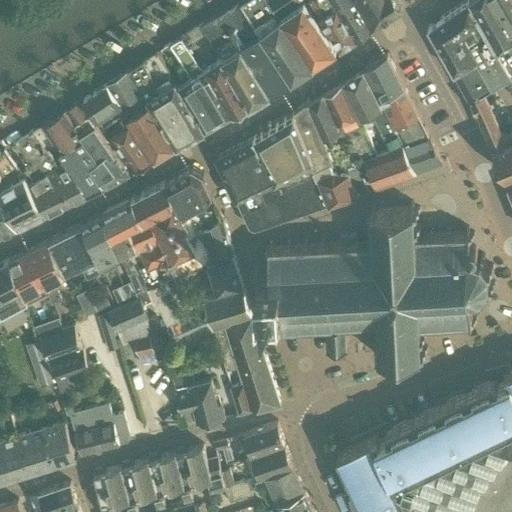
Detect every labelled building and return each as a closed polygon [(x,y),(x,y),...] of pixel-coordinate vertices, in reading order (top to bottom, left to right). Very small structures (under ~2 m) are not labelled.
[(222,53),(249,102),(290,77),(262,29),(260,30),(240,0),(235,0),(220,9),(202,20),(222,53)] [(240,0),(260,30),(262,29),(290,77),(336,48),(304,0),(303,0),(300,0),(280,14),(270,0),(240,0)] [(270,0),(280,14),(300,0),(270,0)] [(336,0),(312,0),(340,45),(358,33),(338,1),(337,1),(336,0)] [(338,1),(358,33),(373,23),(358,0),(336,0),(337,1),(338,1)] [(358,0),(373,23),(401,5),(400,3),(400,0),(358,0)] [(511,66),(510,68),(468,0),(462,0),(427,24),(454,70),(469,96),(483,88),(504,76),(511,90),(511,66)] [(511,0),(468,0),(510,68),(511,66),(511,0)] [(249,102),(222,53),(202,20),(196,25),(180,35),(184,41),(200,67),(205,64),(233,111),(249,102)] [(161,47),(168,57),(176,52),(174,48),(175,47),(171,41),(172,41),(171,40),(161,47)] [(185,66),(218,119),(233,111),(205,64),(200,67),(184,41),(175,47),(174,48),(176,52),(185,66)] [(175,80),(157,50),(128,68),(140,87),(139,88),(146,100),(148,98),(175,143),(204,127),(177,81),(176,80),(175,80)] [(363,65),(395,127),(403,142),(404,144),(416,170),(443,161),(430,135),(387,50),(363,65)] [(342,77),(360,112),(370,107),(383,134),(395,127),(363,65),(342,77)] [(177,81),(204,127),(218,119),(185,66),(182,68),(182,74),(184,78),(177,81)] [(117,99),(126,112),(131,120),(130,121),(154,157),(175,143),(148,98),(146,100),(139,88),(140,87),(128,68),(106,81),(117,99)] [(319,174),(328,202),(368,187),(365,178),(372,174),(364,156),(376,151),(360,112),(342,77),(294,109),(294,110),(293,111),(312,156),(311,157),(314,166),(313,166),(316,175),(319,174)] [(126,112),(117,99),(106,81),(83,97),(98,120),(115,107),(120,115),(126,112)] [(483,88),(469,96),(477,109),(477,110),(505,171),(507,172),(511,169),(511,136),(506,139),(483,88)] [(65,107),(72,117),(75,122),(86,137),(98,155),(89,161),(103,184),(103,185),(128,172),(103,136),(88,114),(78,99),(65,107)] [(72,117),(65,107),(41,122),(59,150),(65,158),(87,191),(88,191),(103,184),(89,161),(98,155),(86,137),(75,122),(72,117)] [(268,180),(235,195),(249,224),(255,228),(328,202),(319,174),(316,175),(313,166),(314,166),(311,157),(312,156),(293,111),(252,135),(273,177),(268,180)] [(126,112),(120,115),(126,125),(116,131),(110,122),(103,126),(133,169),(154,157),(130,121),(131,120),(126,112)] [(41,175),(58,163),(32,128),(12,140),(28,164),(26,166),(34,179),(27,184),(45,213),(70,201),(63,188),(62,189),(54,179),(46,184),(41,175)] [(273,177),(252,135),(215,154),(235,195),(268,180),(273,177)] [(365,178),(368,187),(416,170),(404,144),(403,142),(376,151),(364,156),(372,174),(365,178)] [(0,186),(3,185),(0,179),(0,176),(16,168),(4,148),(0,150),(0,186)] [(63,188),(70,201),(88,192),(88,191),(87,191),(65,158),(58,163),(41,175),(46,184),(54,179),(62,189),(63,188)] [(197,231),(224,215),(202,169),(192,163),(165,178),(184,215),(187,214),(197,231)] [(22,175),(3,185),(0,186),(0,201),(15,228),(45,213),(27,184),(22,175)] [(129,224),(155,281),(149,284),(160,307),(167,323),(183,316),(166,276),(172,274),(167,261),(196,246),(186,227),(188,226),(183,216),(184,215),(165,178),(131,195),(142,218),(129,224)] [(142,218),(131,195),(101,210),(120,248),(124,246),(143,286),(149,284),(155,281),(129,224),(142,218)] [(0,201),(0,235),(15,228),(0,201)] [(374,348),(374,350),(374,352),(379,351),(380,356),(383,357),(383,352),(417,350),(418,355),(421,355),(422,350),(422,349),(427,349),(426,345),(422,345),(421,333),(426,333),(426,329),(421,329),(421,322),(434,321),(435,326),(438,326),(438,321),(451,320),(452,325),(455,324),(455,320),(468,319),(469,323),(472,323),(472,319),(472,318),(476,318),(476,314),(472,314),(471,296),(480,293),(483,297),(486,294),(483,290),(489,282),(493,283),(495,280),(490,278),(490,269),(494,267),(492,263),(488,264),(482,257),(485,253),(482,251),(478,255),(474,253),(475,253),(476,246),(472,244),(470,244),(469,234),(474,234),(474,230),(470,230),(469,226),(465,226),(465,230),(451,231),(450,227),(447,227),(448,231),(433,231),(433,227),(430,227),(430,231),(416,232),(415,226),(420,225),(420,222),(415,222),(415,209),(419,209),(419,206),(414,206),(414,205),(413,205),(413,201),(409,201),(409,206),(375,207),(374,203),(371,203),(371,208),(366,208),(366,212),(371,212),(372,224),(367,224),(367,227),(372,227),(373,239),(359,240),(359,236),(356,236),(356,232),(340,232),(340,236),(338,236),(338,241),(324,242),(324,238),(321,238),(321,242),(307,243),(307,239),(304,239),(304,243),(291,244),(290,239),(286,240),(287,244),(273,245),(272,240),(269,240),(269,245),(264,246),(264,249),(268,249),(269,262),(265,263),(265,267),(269,267),(269,273),(258,274),(260,298),(271,298),(272,304),(268,304),(268,308),(272,308),(272,320),(269,321),(269,324),(273,324),(273,325),(327,322),(328,345),(348,344),(347,322),(377,320),(378,332),(374,332),(374,336),(378,336),(379,348),(374,348)] [(120,248),(101,210),(81,220),(99,258),(98,259),(103,269),(104,272),(115,266),(109,253),(120,248)] [(210,258),(235,251),(224,215),(197,231),(192,233),(199,247),(197,247),(201,257),(209,255),(210,258)] [(88,277),(103,269),(98,259),(99,258),(81,220),(48,236),(65,270),(81,262),(88,277)] [(65,270),(48,236),(27,247),(51,301),(61,296),(52,276),(65,270)] [(143,286),(124,246),(120,248),(129,271),(131,278),(112,287),(120,303),(109,308),(109,309),(117,327),(148,313),(160,307),(149,284),(143,286)] [(51,301),(27,247),(9,256),(21,285),(20,286),(22,291),(35,285),(43,305),(51,301)] [(209,255),(201,257),(192,260),(195,269),(209,265),(212,276),(240,267),(235,251),(210,258),(209,255)] [(0,307),(21,297),(16,287),(20,286),(21,285),(9,256),(0,260),(0,307)] [(240,267),(212,276),(215,284),(206,286),(205,284),(201,285),(204,297),(245,283),(240,267)] [(245,283),(204,297),(216,334),(257,322),(245,283)] [(109,309),(98,312),(109,347),(120,344),(109,309)] [(149,329),(148,313),(117,327),(123,341),(134,336),(149,329)] [(83,344),(75,322),(41,334),(49,356),(83,344)] [(268,360),(257,322),(216,334),(226,368),(237,364),(239,369),(268,360)] [(150,332),(134,336),(139,352),(154,348),(150,332)] [(83,347),(49,359),(56,378),(90,366),(83,347)] [(44,385),(55,381),(47,358),(35,362),(44,385)] [(280,399),(268,360),(239,369),(242,380),(231,383),(239,411),(280,399)] [(511,511),(511,365),(334,451),(343,483),(357,511),(511,511)] [(194,408),(197,420),(197,421),(225,414),(221,399),(217,400),(211,376),(194,380),(191,370),(172,374),(175,388),(181,412),(194,408)] [(70,411),(80,451),(127,439),(128,429),(123,410),(112,413),(108,401),(70,411)] [(44,425),(55,459),(75,452),(64,418),(44,425)] [(251,453),(285,441),(277,419),(243,431),(237,433),(241,444),(247,442),(251,453)] [(16,434),(27,468),(55,459),(44,425),(16,434)] [(0,476),(27,468),(16,434),(0,438),(0,476)] [(216,447),(225,445),(228,444),(226,435),(214,439),(216,447)] [(259,475),(292,463),(285,441),(251,453),(259,475)] [(226,483),(222,467),(218,453),(207,456),(203,442),(187,446),(196,479),(208,476),(211,487),(225,483),(225,484),(226,483)] [(171,450),(180,483),(181,483),(185,498),(193,496),(189,481),(196,479),(187,446),(184,447),(183,444),(175,446),(176,448),(171,450)] [(155,451),(165,487),(180,483),(171,450),(156,454),(156,451),(155,451)] [(140,458),(149,491),(153,490),(157,505),(165,503),(161,488),(165,487),(155,451),(148,453),(148,456),(140,458)] [(124,459),(138,510),(134,495),(149,491),(140,458),(129,461),(128,458),(124,459)] [(109,466),(118,499),(125,497),(128,511),(130,511),(138,510),(124,459),(121,460),(121,463),(109,466)] [(226,483),(225,484),(230,499),(253,491),(251,487),(262,483),(268,499),(302,483),(292,463),(259,475),(245,479),(245,477),(234,481),(226,483)] [(118,499),(109,466),(102,468),(101,465),(93,467),(94,471),(93,471),(103,511),(110,511),(107,502),(118,499)] [(226,483),(234,481),(230,465),(222,467),(226,483)] [(33,511),(44,511),(77,501),(70,479),(40,489),(46,507),(33,511)] [(274,506),(266,509),(267,511),(308,511),(315,510),(304,487),(273,502),(274,506)] [(0,502),(0,511),(23,511),(19,497),(0,502)] [(208,511),(204,500),(195,503),(197,511),(208,511)] [(81,511),(77,501),(44,511),(81,511)]
